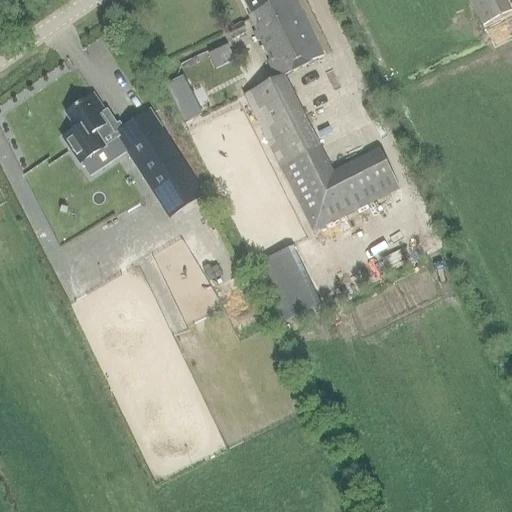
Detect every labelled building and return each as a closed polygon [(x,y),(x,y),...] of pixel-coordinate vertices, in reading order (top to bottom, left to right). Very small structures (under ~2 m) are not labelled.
[(333,174),(284,77),(323,58),(294,0),(242,0),(251,16),(248,17),(256,32),(254,33),(277,81),(249,95),(317,231),(399,189),(379,150),(333,174)] [(505,0),(469,0),(483,27),(511,12),(505,0)] [(226,31),(231,42),(247,34),(242,23),(226,31)] [(234,46),(217,55),(223,67),(240,58),(234,46)] [(65,115),(76,130),(63,139),(80,165),(105,148),(94,133),(105,126),(98,116),(104,112),(93,96),(65,115)] [(321,305),(293,247),(255,266),(283,323),(321,305)]
